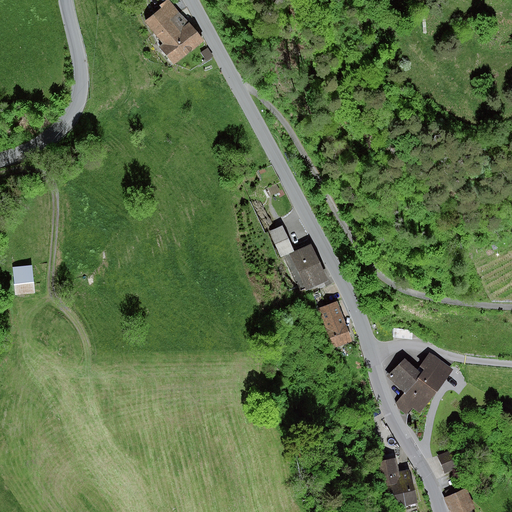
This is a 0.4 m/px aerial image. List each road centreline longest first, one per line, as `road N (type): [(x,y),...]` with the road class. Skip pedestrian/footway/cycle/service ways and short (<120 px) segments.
road 1 (unclassified): [(235,81),(286,127),(372,267),(400,287),(445,300),(511,307)]
road 2 (tertiary): [(370,352),(235,81)]
road 3 (track): [(0,174),(41,172),(54,188),(50,284),(78,325),(87,362)]
road 4 (tertiary): [(66,0),(81,69),(74,106),(52,133),(0,159)]
road 5 (tertiary): [(441,511),(389,411),(370,352)]
road 6 (unclassified): [(370,352),(406,344),(511,364)]
